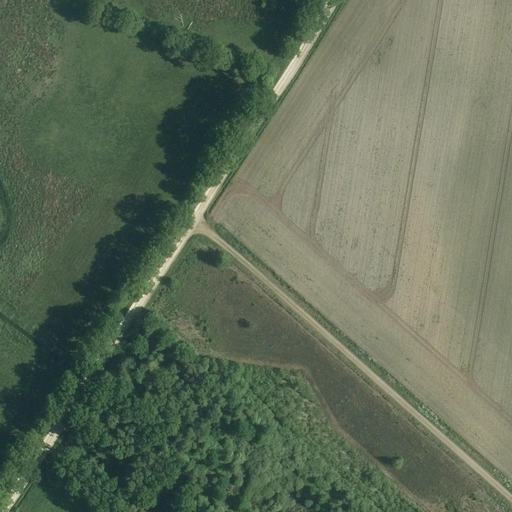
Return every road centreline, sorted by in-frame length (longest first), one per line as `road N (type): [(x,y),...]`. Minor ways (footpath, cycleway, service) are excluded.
road 1 (track): [(335,0),(3,511)]
road 2 (track): [(511,503),(190,218)]
